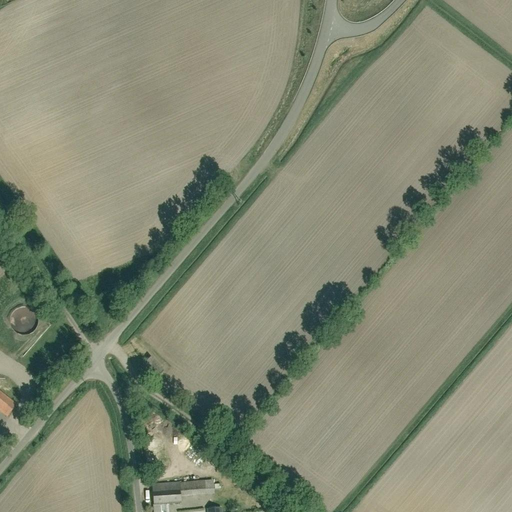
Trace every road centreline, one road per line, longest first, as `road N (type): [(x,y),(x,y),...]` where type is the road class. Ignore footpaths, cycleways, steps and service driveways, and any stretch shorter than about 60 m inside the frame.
road 1 (unclassified): [(96,357),(289,129),(327,33)]
road 2 (residential): [(0,217),(96,357)]
road 3 (residential): [(96,357),(121,401),(139,511)]
road 4 (unclassified): [(0,469),(96,357)]
